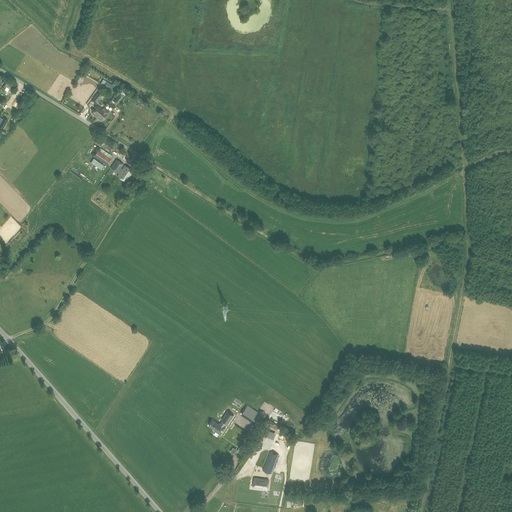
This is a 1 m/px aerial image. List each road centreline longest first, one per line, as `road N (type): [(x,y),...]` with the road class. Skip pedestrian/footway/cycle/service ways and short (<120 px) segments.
road 1 (track): [(467,235),(315,265),(148,161),(52,314),(7,338)]
road 2 (track): [(467,235),(450,13),(356,0)]
road 3 (track): [(421,511),(467,235)]
road 4 (tertiary): [(159,511),(0,330)]
road 5 (unclassified): [(148,161),(0,70)]
